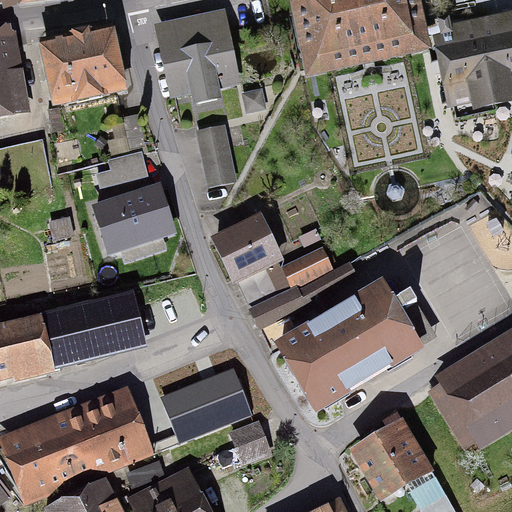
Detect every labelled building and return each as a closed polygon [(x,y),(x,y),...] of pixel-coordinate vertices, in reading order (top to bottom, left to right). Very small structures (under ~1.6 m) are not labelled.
[(299,0),(315,66),(418,44),(408,0),(299,0)] [(474,104),(493,100),(478,31),(451,36),(448,23),(439,25),(455,100),(472,96),(474,104)] [(511,23),(478,31),(493,100),(511,96),(510,88),(511,87),(511,23)] [(235,83),(224,31),(162,44),(173,96),(194,91),(195,96),(216,92),(215,87),(235,83)] [(109,35),(45,49),(57,103),(120,89),(109,35)] [(7,38),(0,39),(0,75),(14,73),(7,38)] [(0,113),(20,110),(14,73),(0,75),(0,113)] [(244,96),(247,113),(264,110),(261,93),(244,96)] [(139,119),(123,123),(129,151),(145,147),(139,119)] [(210,188),(234,183),(223,129),(198,134),(210,188)] [(43,144),(0,153),(0,177),(4,198),(52,188),(43,144)] [(146,177),(141,155),(110,163),(112,173),(98,177),(101,189),(146,177)] [(158,191),(96,211),(110,253),(172,233),(158,191)] [(217,238),(239,285),(259,275),(256,268),(275,259),(255,219),(217,238)] [(320,256),(288,271),(295,286),(305,282),(308,287),(330,276),(320,256)] [(267,272),(259,275),(239,285),(246,299),(252,313),(280,299),(274,286),(267,272)] [(282,349),(317,410),(417,352),(397,318),(416,306),(410,295),(390,307),(380,290),(340,314),(339,313),(321,324),(322,325),(282,349)] [(288,315),(280,299),(252,313),(260,329),(288,315)] [(0,376),(142,343),(131,300),(0,333),(0,376)] [(511,345),(434,394),(466,447),(511,418),(511,345)] [(181,442),(248,416),(232,375),(165,401),(181,442)] [(0,460),(22,496),(27,494),(31,503),(169,448),(166,441),(148,448),(142,450),(124,404),(0,452),(0,460)] [(358,455),(383,496),(422,474),(425,479),(432,474),(402,422),(394,427),(397,432),(358,455)] [(259,426),(232,436),(236,448),(237,450),(264,440),(259,426)] [(264,440),(237,450),(243,464),(269,454),(264,440)] [(200,511),(182,474),(128,500),(134,511),(200,511)] [(121,511),(106,482),(56,507),(58,511),(121,511)] [(422,511),(453,511),(446,498),(422,511)]
